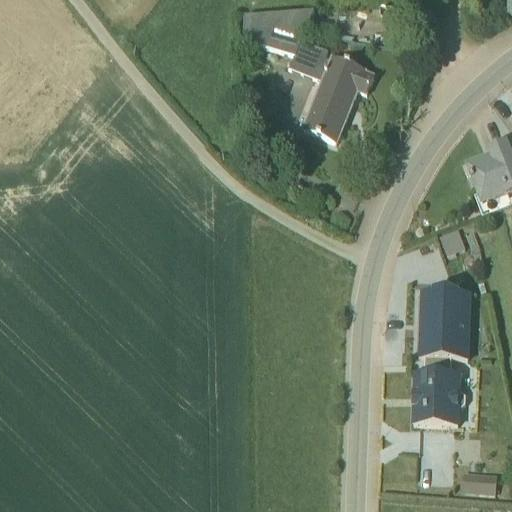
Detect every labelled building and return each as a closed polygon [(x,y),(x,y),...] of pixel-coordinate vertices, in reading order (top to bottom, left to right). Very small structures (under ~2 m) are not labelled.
[(244,54),(294,70),(315,24),(314,23),(246,27),(246,28),(243,53),(244,54)] [(327,70),(329,64),(302,53),(294,70),(291,82),(321,95),(302,143),(337,157),(358,104),(367,108),(374,90),(327,70)] [(511,161),(509,163),(507,155),(490,162),(489,162),(492,168),(468,178),(479,206),(475,207),(483,227),(511,215),(511,161)] [(465,263),(458,243),(441,249),(447,269),(465,263)] [(414,438),(459,441),(460,441),(461,422),(464,421),(467,418),(467,410),(465,407),(462,406),(462,388),(452,388),(453,374),(470,374),(473,305),(436,304),(435,306),(423,306),(420,371),(425,372),(425,387),(416,387),(414,438)] [(498,491),(480,489),(478,505),(497,507),(498,491)]
